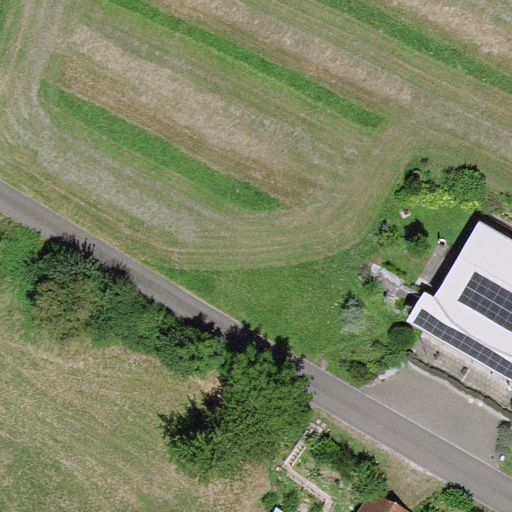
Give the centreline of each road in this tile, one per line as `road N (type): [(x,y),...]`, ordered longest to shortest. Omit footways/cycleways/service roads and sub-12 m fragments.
road 1 (track): [(350,400),(0,209)]
road 2 (residential): [(511,494),(350,400)]
